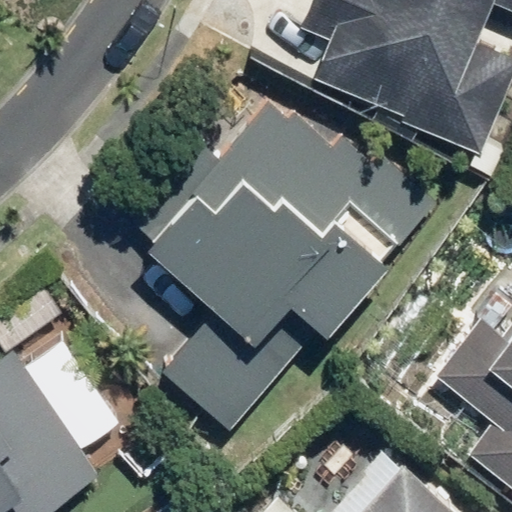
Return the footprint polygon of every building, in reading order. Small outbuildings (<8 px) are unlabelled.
[(337,29),(322,66),(411,101),(407,111),(487,143),(511,81),(511,43),(483,32),(496,0),(309,0),(303,16),(337,29)] [(205,134),(138,210),(226,288),(170,351),(239,411),(333,306),(342,314),(449,194),(356,112),(338,133),(298,98),(293,104),(275,88),(221,149),(205,134)] [(511,314),(508,320),(489,305),(440,368),(495,410),(472,440),(511,470),(511,314)] [(106,462),(19,337),(0,350),(0,511),(59,511),(51,500),(106,462)] [(483,511),(411,444),(347,511),(483,511)]
